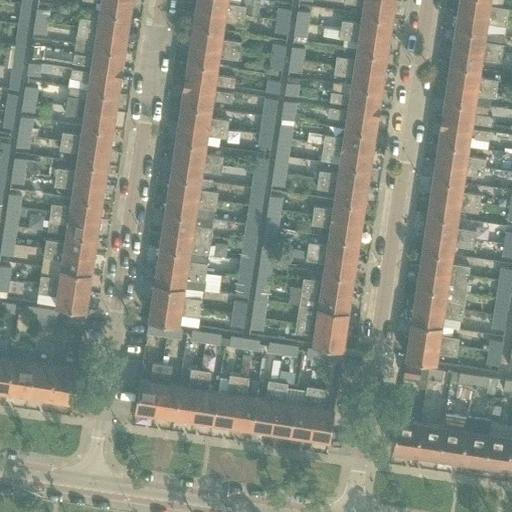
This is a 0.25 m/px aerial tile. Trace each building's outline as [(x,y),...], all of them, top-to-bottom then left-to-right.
[(91,0),(99,1),(97,11),(129,15),(130,0),(91,0)] [(195,0),(195,7),(244,14),(245,5),(238,4),(227,2),(227,0),(195,0)] [(238,0),(238,4),(245,5),(244,14),(257,16),(259,0),(238,0)] [(362,4),(360,13),(391,18),(394,0),(393,0),(343,0),(344,1),(362,4)] [(458,0),(457,9),(506,16),(507,7),(501,6),(502,0),(458,0)] [(21,7),(18,24),(27,25),(30,8),(21,7)] [(195,7),(192,25),(223,29),(225,20),(242,23),(244,14),(195,7)] [(278,7),(276,20),(285,21),(287,21),(288,21),(290,9),(278,7)] [(37,9),(35,20),(47,22),(49,10),(37,9)] [(457,9),(454,27),(503,34),(506,16),(457,9)] [(297,10),(295,22),(308,24),(310,12),(297,10)] [(78,16),(77,26),(126,33),(129,15),(97,11),(96,19),(78,16)] [(341,19),(340,28),(389,36),(391,18),(360,13),(359,22),(341,19)] [(35,20),(34,33),(46,34),(47,22),(35,20)] [(276,20),(274,31),(285,33),(286,33),(288,21),(287,21),(285,21),(276,20)] [(295,22),(293,35),(294,35),(296,35),(306,36),(308,24),(295,22)] [(18,24),(16,39),(25,41),(27,25),(18,24)] [(192,25),(190,43),(238,50),(239,41),(222,38),(223,29),(192,25)] [(76,34),(74,43),(123,51),(126,33),(77,26),(76,34)] [(454,27),(452,45),(500,52),(503,34),(454,27)] [(340,28),(338,37),(356,40),(355,49),(386,54),(389,36),(340,28)] [(73,53),(72,62),(121,70),(123,51),(74,43),(73,53)] [(190,43),(187,61),(218,65),(219,56),(237,58),(238,50),(190,43)] [(30,44),(29,57),(72,62),(73,53),(43,49),(44,46),(30,44)] [(272,44),(271,55),(280,57),(282,57),(283,57),(285,46),(272,44)] [(452,45),(449,63),(479,68),(480,58),(499,61),(500,52),(452,45)] [(292,46),(290,58),(302,60),(304,48),(292,46)] [(336,55),(334,64),(383,72),(386,54),(355,49),(354,57),(336,55)] [(14,50),(12,67),(20,68),(23,51),(14,50)] [(271,55),(269,67),(280,69),(281,69),(283,57),(282,57),(280,57),(271,55)] [(290,58),(288,71),(290,71),(300,72),(302,60),(290,58)] [(187,61),(184,78),(204,81),(203,88),(214,89),(215,83),(233,85),(234,76),(217,73),(218,65),(187,61)] [(28,63),(26,75),(40,76),(41,64),(28,63)] [(449,63),(446,81),(495,88),(496,79),(478,76),(479,68),(449,63)] [(351,76),(350,85),(381,90),(383,72),(334,64),(333,73),(351,76)] [(12,67),(9,84),(10,84),(18,86),(20,68),(12,67)] [(71,67),(70,77),(75,78),(87,80),(86,89),(117,93),(120,75),(100,72),(71,67)] [(183,85),(180,104),(211,108),(213,99),(231,101),(232,92),(214,89),(203,88),(204,81),(184,78),(183,85)] [(265,90),(265,91),(278,93),(280,81),(267,79),(265,90)] [(286,81),(284,95),(298,96),(300,83),(286,81)] [(446,81),(444,99),(474,104),(488,106),(490,96),(494,97),(495,88),(446,81)] [(330,90),(329,101),(347,103),(346,109),(357,111),(358,105),(378,108),(381,90),(350,85),(332,82),(330,90)] [(25,86),(24,97),(36,99),(37,87),(25,86)] [(66,97),(65,104),(114,111),(117,93),(86,89),(68,86),(67,95),(66,97)] [(8,93),(5,109),(6,110),(7,110),(14,111),(17,95),(9,93),(8,93)] [(24,97),(22,110),(34,112),(36,99),(24,97)] [(264,97),(262,109),(273,111),(274,111),(275,111),(277,99),(276,99),(264,97)] [(444,99),(441,117),(461,120),(460,126),(470,128),(471,122),(490,125),(491,115),(487,115),(488,106),(474,104),(444,99)] [(283,102),(281,115),(295,117),(297,104),(283,102)] [(82,115),(81,125),(112,129),(114,111),(65,104),(64,113),(82,115)] [(180,104),(178,121),(227,129),(227,128),(228,119),(210,116),(211,108),(180,104)] [(328,106),(327,116),(344,119),(343,127),(374,131),(377,114),(378,108),(358,105),(357,111),(346,109),(328,106)] [(5,109),(3,127),(4,127),(12,128),(14,111),(7,110),(6,110),(5,109)] [(440,123),(437,141),(467,146),(469,136),(488,139),(489,131),(470,128),(460,126),(461,120),(441,117),(440,123)] [(20,122),(18,133),(31,135),(32,123),(20,121),(20,122)] [(178,121),(175,139),(206,144),(207,135),(225,137),(227,129),(178,121)] [(261,121),(259,134),(270,136),(272,136),(274,123),(263,122),(261,121)] [(279,130),(278,136),(280,136),(291,138),(293,125),(280,124),(279,130)] [(62,131),(60,140),(109,147),(112,129),(81,125),(79,133),(62,131)] [(324,133),(323,142),(372,149),(374,131),(343,127),(342,136),(324,133)] [(18,133),(16,147),(29,148),(31,135),(18,133)] [(259,134),(257,145),(270,147),(272,136),(270,136),(259,134)] [(278,136),(276,148),(277,148),(289,150),(291,138),(280,136),(278,136)] [(175,139),(172,157),(221,164),(223,156),(205,153),(206,144),(175,139)] [(60,140),(59,149),(77,151),(75,160),(106,165),(109,147),(60,140)] [(437,141),(435,159),(483,166),(485,158),(466,155),(467,146),(437,141)] [(0,142),(0,143),(0,159),(8,160),(10,143),(0,142)] [(323,142),(321,152),(328,152),(339,154),(339,163),(369,167),(372,149),(323,142)] [(14,157),(12,169),(25,171),(27,159),(14,158),(14,157)] [(172,157),(170,175),(201,180),(202,170),(220,173),(221,164),(172,157)] [(255,157),(254,170),(266,172),(269,158),(255,157)] [(275,158),(273,172),(285,173),(286,174),(288,159),(275,158)] [(435,159),(432,177),(462,182),(463,173),(482,175),(483,166),(435,159)] [(56,166),(55,176),(104,183),(106,165),(75,160),(74,169),(56,166)] [(318,170),(317,178),(366,185),(369,167),(339,163),(338,163),(337,172),(318,170)] [(12,169),(10,182),(23,184),(25,171),(12,169)] [(254,170),(252,182),(265,184),(266,172),(265,172),(254,170)] [(273,172),(271,184),(272,184),(273,185),(283,186),(285,173),(273,172)] [(170,175),(167,193),(216,200),(217,191),(211,190),(212,181),(201,180),(170,175)] [(55,176),(53,184),(71,187),(70,196),(72,197),(101,201),(104,183),(55,176)] [(432,177),(429,195),(478,203),(479,193),(460,191),(462,182),(432,177)] [(334,190),(333,199),(363,203),(366,185),(317,178),(316,187),(334,190)] [(250,192),(248,205),(259,207),(260,207),(261,207),(263,194),(262,194),(261,194),(250,192)] [(9,193),(7,205),(20,207),(21,195),(9,193)] [(167,193),(164,211),(195,215),(213,218),(216,200),(167,193)] [(429,195),(427,213),(456,218),(458,208),(477,211),(478,203),(429,195)] [(51,204),(49,212),(67,214),(98,219),(101,201),(72,197),(70,196),(68,206),(51,204)] [(269,196),(268,207),(281,209),(282,198),(269,196)] [(312,213),(312,214),(361,221),(363,203),(333,199),(332,202),(331,208),(313,205),(313,207),(312,213)] [(7,205),(5,218),(18,219),(20,207),(7,205)] [(248,205),(246,217),(258,219),(259,219),(261,207),(260,207),(259,207),(248,205)] [(281,209),(268,207),(266,220),(280,221),(281,209)] [(164,211),(162,228),(210,236),(212,227),(194,224),(195,215),(164,211)] [(47,229),(64,232),(96,237),(98,219),(67,214),(49,212),(47,229)] [(427,213),(424,231),(472,238),(474,229),(455,227),(456,218),(427,213)] [(329,226),(327,235),(358,239),(361,221),(312,214),(310,224),(329,226)] [(162,228),(159,246),(190,251),(208,254),(210,236),(162,228)] [(245,228),(243,241),(252,243),(254,243),(255,243),(257,230),(245,228)] [(3,230),(1,241),(14,243),(16,232),(3,230)] [(424,231),(421,249),(451,254),(453,244),(471,247),(472,238),(424,231)] [(511,232),(505,231),(503,243),(511,244),(511,232)] [(45,238),(44,247),(93,255),(96,237),(64,232),(63,241),(45,238)] [(264,237),(261,251),(273,252),(275,239),(276,238),(276,234),(264,233),(264,237)] [(308,241),(306,250),(355,257),(358,239),(327,235),(326,244),(308,241)] [(1,241),(0,250),(0,253),(12,255),(14,243),(1,241)] [(243,241),(241,254),(252,256),(253,256),(255,243),(254,243),(252,243),(243,241)] [(511,244),(503,243),(501,256),(511,257),(511,244)] [(159,246),(156,264),(205,271),(206,262),(208,254),(190,251),(159,246)] [(60,259),(59,268),(90,273),(93,255),(44,247),(43,256),(60,259)] [(421,249),(418,267),(467,274),(468,265),(450,262),(451,254),(421,249)] [(323,262),(322,271),(353,275),(355,257),(306,250),(305,259),(323,262)] [(240,262),(237,277),(246,278),(249,279),(250,279),(252,264),(251,263),(249,263),(240,262)] [(156,264),(154,282),(185,287),(184,288),(205,291),(206,281),(204,280),(205,271),(156,264)] [(0,265),(0,277),(9,278),(10,267),(0,265)] [(40,274),(39,283),(87,291),(90,273),(63,269),(59,268),(41,265),(40,274)] [(418,267),(416,285),(464,292),(467,274),(418,267)] [(499,273),(498,279),(510,281),(510,277),(511,275),(511,269),(500,267),(499,273)] [(258,272),(256,287),(268,288),(270,275),(270,274),(271,269),(259,268),(258,272)] [(302,277),(301,286),(350,293),(353,275),(322,271),(321,280),(302,277)] [(0,277),(0,290),(7,291),(9,278),(0,277)] [(237,277),(236,289),(248,291),(250,279),(249,279),(246,278),(237,277)] [(498,279),(496,291),(508,293),(510,281),(498,279)] [(154,282),(151,300),(199,307),(201,298),(183,295),(184,288),(185,287),(154,282)] [(87,291),(39,283),(37,292),(57,295),(55,304),(65,306),(85,309),(87,291)] [(416,285),(413,303),(462,310),(464,292),(416,285)] [(299,295),(298,304),(305,305),(347,311),(350,293),(301,286),(299,294),(299,295)] [(255,290),(255,295),(267,297),(268,288),(256,287),(255,290)] [(0,300),(0,311),(14,313),(15,303),(0,300)] [(199,307),(151,300),(148,318),(178,323),(180,313),(198,316),(199,307)] [(234,301),(232,312),(242,314),(243,314),(245,314),(246,302),(234,301)] [(494,305),(493,315),(505,317),(506,305),(507,303),(495,302),(494,303),(494,305)] [(413,303),(410,321),(440,326),(442,316),(460,319),(462,310),(413,303)] [(296,315),(295,322),(345,329),(347,313),(347,311),(305,305),(298,304),(297,313),(296,315)] [(24,305),(23,314),(39,317),(41,307),(24,305)] [(41,307),(39,317),(56,319),(57,310),(41,307)] [(253,308),(251,322),(263,324),(265,310),(253,308)] [(65,320),(83,322),(84,313),(66,310),(65,320)] [(232,312),(230,326),(241,327),(243,328),(245,314),(243,314),(242,314),(232,312)] [(493,315),(491,328),(503,329),(505,317),(493,315)] [(410,321),(407,339),(456,346),(458,337),(439,334),(440,326),(410,321)] [(146,333),(166,336),(167,325),(147,322),(146,333)] [(345,329),(295,322),(294,330),(314,333),(312,343),(342,348),(345,329)] [(167,325),(166,336),(180,338),(182,327),(167,325)] [(190,340),(204,342),(206,331),(191,329),(190,340)] [(206,331),(204,342),(219,344),(220,333),(206,331)] [(228,346),(243,348),(244,337),(230,335),(228,346)] [(244,337),(243,348),(257,350),(259,339),(244,337)] [(456,346),(407,339),(405,357),(435,362),(437,351),(455,354),(456,346)] [(489,339),(487,351),(496,352),(499,353),(500,353),(502,341),(501,341),(489,339)] [(267,352),(281,354),(283,343),(268,341),(267,352)] [(283,343),(281,354),(296,356),(297,345),(283,343)] [(305,357),(320,359),(321,349),(307,346),(305,357)] [(7,391),(28,394),(33,361),(22,359),(23,348),(13,347),(11,358),(7,391)] [(321,349),(320,359),(340,362),(341,352),(321,349)] [(487,351),(485,364),(495,366),(497,366),(498,366),(500,353),(499,353),(496,352),(487,351)] [(0,389),(7,391),(11,358),(0,355),(0,389)] [(28,394),(49,397),(54,364),(33,361),(28,394)] [(134,410),(154,413),(162,363),(152,361),(149,380),(139,378),(134,410)] [(154,413),(173,416),(178,383),(168,381),(171,364),(162,363),(154,413)] [(54,364),(49,397),(71,400),(76,367),(54,364)] [(426,379),(428,367),(404,364),(402,378),(417,381),(415,395),(423,397),(426,379)] [(428,367),(426,379),(440,382),(442,370),(428,367)] [(173,416),(193,419),(200,369),(190,368),(187,384),(178,383),(173,416)] [(193,419),(212,422),(217,389),(207,387),(209,370),(200,369),(193,419)] [(458,383),(472,385),(474,374),(459,371),(458,383)] [(212,422),(231,425),(239,375),(229,373),(226,390),(217,389),(212,422)] [(474,374),(472,385),(487,387),(488,376),(474,374)] [(231,425),(250,427),(255,394),(245,393),(248,376),(239,375),(231,425)] [(503,390),(511,391),(511,379),(505,378),(503,390)] [(250,427),(270,430),(277,381),(267,379),(265,396),(255,394),(250,427)] [(270,430),(289,433),(294,400),(284,399),(287,382),(277,381),(270,430)] [(294,400),(289,433),(308,436),(316,387),(307,385),(304,402),(294,400)] [(316,387),(308,436),(328,439),(333,408),(322,406),(325,388),(316,387)] [(438,456),(460,459),(467,418),(444,414),(442,426),(438,456)] [(460,459),(483,463),(488,433),(490,421),(467,418),(460,459)] [(392,449),(415,452),(419,423),(396,419),(392,449)] [(415,452),(438,456),(442,426),(419,423),(415,452)] [(483,463),(506,466),(510,437),(488,433),(483,463)]
